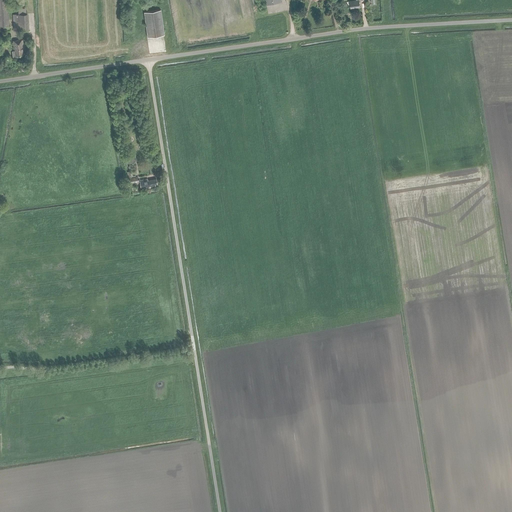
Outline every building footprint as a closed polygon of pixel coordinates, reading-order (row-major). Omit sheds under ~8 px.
[(0,0),(0,31),(9,31),(6,0),(0,0)] [(360,8),(359,0),(350,1),(351,9),(360,8)] [(144,12),(147,37),(164,35),(160,10),(144,12)] [(25,30),(24,20),(28,19),(28,14),(26,14),(26,11),(18,11),(18,14),(13,15),(14,30),(25,30)] [(15,49),(15,51),(12,51),(13,57),(19,56),(19,55),(23,54),(22,48),(23,48),(22,40),(13,41),(14,49),(15,49)] [(132,177),(134,182),(140,180),(139,175),(132,177),(131,171),(129,172),(130,177),(132,177)] [(159,186),(159,178),(142,179),(142,187),(159,186)]
